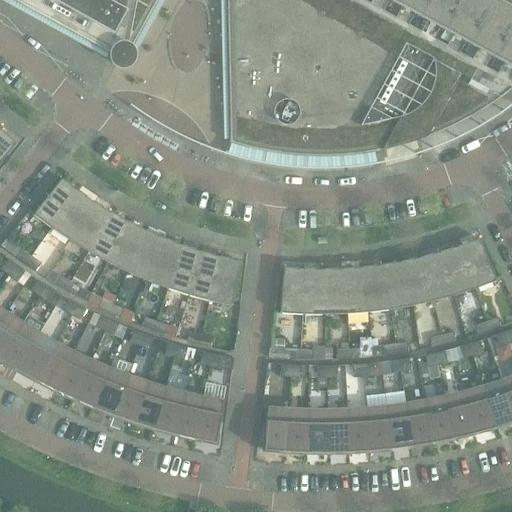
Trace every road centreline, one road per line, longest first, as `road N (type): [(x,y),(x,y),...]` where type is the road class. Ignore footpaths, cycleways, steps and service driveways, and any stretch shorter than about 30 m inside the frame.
road 1 (residential): [(82,104),(178,167),(275,194),(382,190),(473,160)]
road 2 (residential): [(235,497),(426,492),(511,473)]
road 3 (residential): [(235,497),(104,467),(0,419)]
road 4 (residential): [(0,207),(82,104)]
